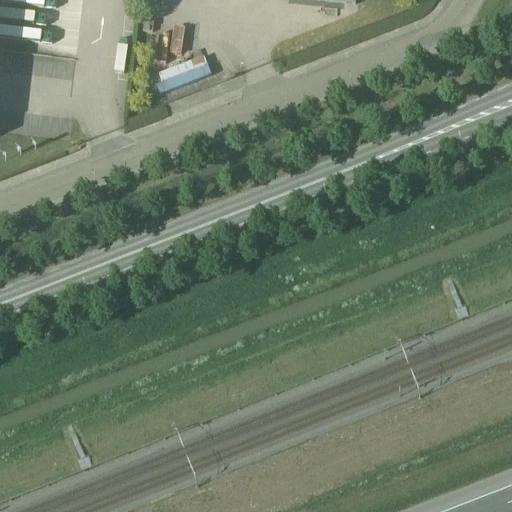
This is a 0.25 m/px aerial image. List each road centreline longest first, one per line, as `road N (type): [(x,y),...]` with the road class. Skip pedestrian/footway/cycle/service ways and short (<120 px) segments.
road 1 (secondary): [(0,307),(511,104)]
road 2 (unclassified): [(0,213),(425,51),(466,0)]
road 3 (unknown): [(107,0),(81,182)]
